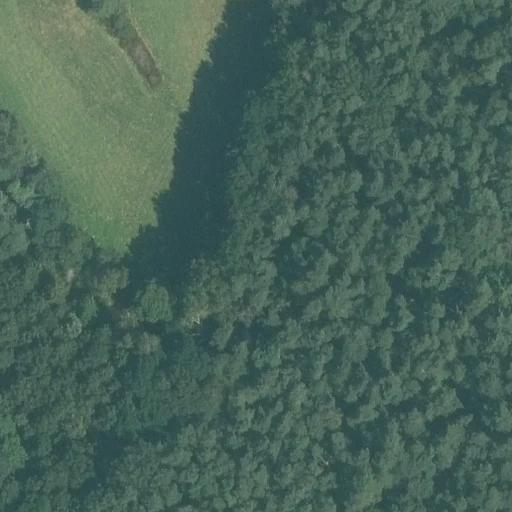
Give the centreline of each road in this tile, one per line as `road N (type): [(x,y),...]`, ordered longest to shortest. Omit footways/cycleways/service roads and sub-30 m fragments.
road 1 (track): [(80,511),(188,409),(296,66),(326,0)]
road 2 (track): [(314,23),(511,342)]
